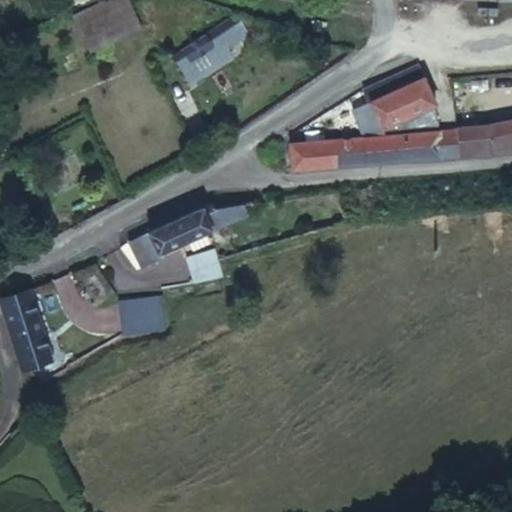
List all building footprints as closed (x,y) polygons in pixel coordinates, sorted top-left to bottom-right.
[(133,0),(116,0),(84,12),(99,51),(147,32),(133,0)] [(251,41),(241,18),(221,29),(227,44),(186,66),(194,82),(237,58),(234,50),(251,41)] [(227,44),(221,29),(177,52),(186,66),(227,44)] [(435,97),(426,76),(352,112),(360,130),(411,110),(415,119),(432,112),(427,100),(435,97)] [(511,148),(511,118),(490,122),(495,150),(511,148)] [(490,122),(467,125),(472,152),(495,150),(490,122)] [(472,152),(467,125),(452,128),(456,153),(472,152)] [(442,130),(275,143),(276,166),(330,163),(389,157),(456,153),(452,128),(442,130)] [(210,219),(206,197),(192,202),(170,210),(137,230),(119,240),(129,260),(156,246),(156,240),(210,219)] [(179,260),(184,279),(214,276),(205,252),(179,260)] [(0,294),(0,303),(22,363),(66,349),(58,332),(46,336),(26,284),(0,294)] [(153,292),(115,295),(119,339),(157,336),(153,292)] [(58,326),(58,332),(66,349),(91,337),(81,316),(58,326)]
